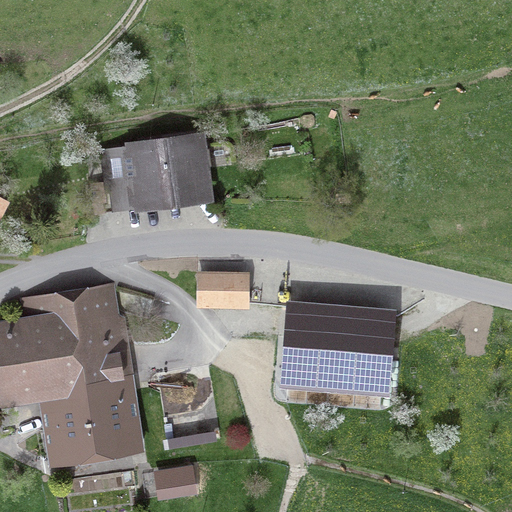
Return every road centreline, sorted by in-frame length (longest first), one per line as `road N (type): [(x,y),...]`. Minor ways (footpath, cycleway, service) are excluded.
road 1 (unclassified): [(511,298),(220,242),(89,260),(0,296)]
road 2 (track): [(0,110),(72,72),(139,0)]
